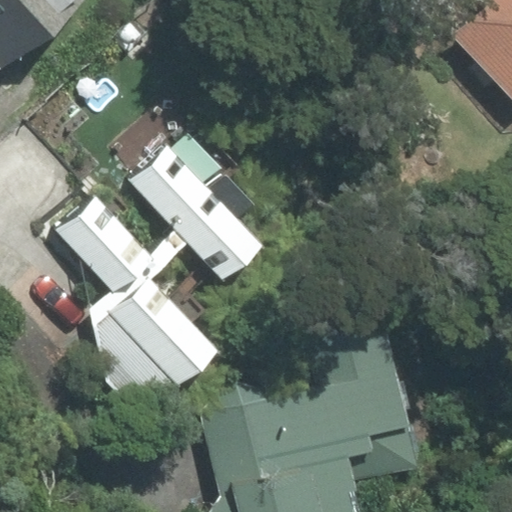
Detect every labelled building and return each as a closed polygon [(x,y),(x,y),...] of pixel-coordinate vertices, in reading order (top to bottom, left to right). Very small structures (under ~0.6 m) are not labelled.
[(0,0),(0,65),(0,66),(69,0),(0,0)] [(455,31),(511,93),(511,0),(485,0),(488,2),(455,31)] [(0,147),(0,189),(57,138),(36,115),(0,147)] [(149,253),(95,196),(55,230),(112,291),(91,310),(107,382),(138,413),(218,351),(152,282),(189,243),(222,278),(262,245),(166,146),(130,179),(175,230),(149,253)] [(302,379),(197,397),(221,497),(210,511),(362,511),(354,479),(414,466),(388,336),(297,354),(302,379)]
